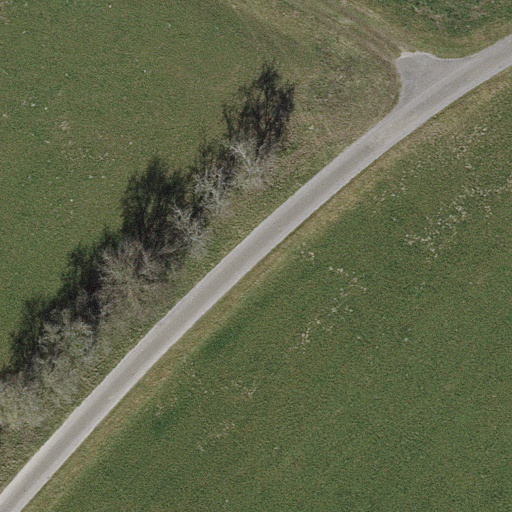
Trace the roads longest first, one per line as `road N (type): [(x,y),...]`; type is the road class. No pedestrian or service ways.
road 1 (track): [(11,511),(227,280),(366,158),(511,56)]
road 2 (track): [(458,88),(282,0)]
